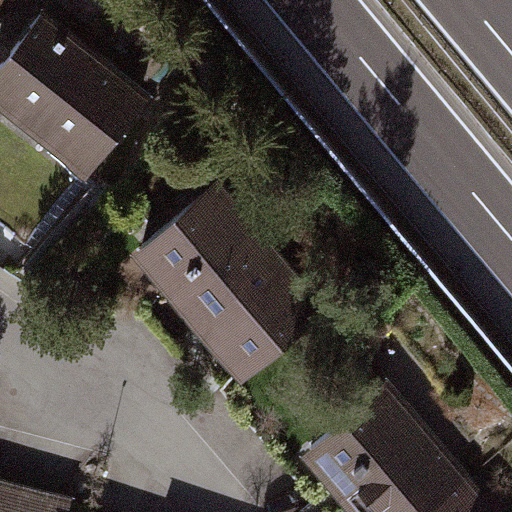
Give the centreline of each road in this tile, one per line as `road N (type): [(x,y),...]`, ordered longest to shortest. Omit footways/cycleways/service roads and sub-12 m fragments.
road 1 (motorway): [(312,0),(511,242)]
road 2 (residential): [(0,321),(101,394),(237,511)]
